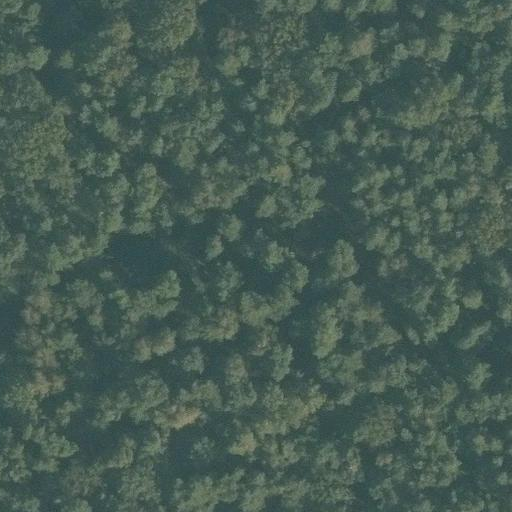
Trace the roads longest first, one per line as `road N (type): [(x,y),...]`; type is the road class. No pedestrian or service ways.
road 1 (track): [(235,0),(479,511)]
road 2 (track): [(367,280),(0,414)]
